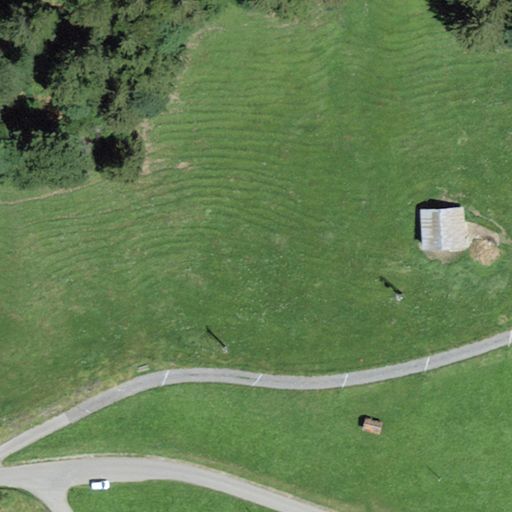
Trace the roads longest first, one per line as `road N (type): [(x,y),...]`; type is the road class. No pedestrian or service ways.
road 1 (track): [(0,453),(149,378),(351,379),(511,336)]
road 2 (residential): [(19,476),(129,465),(208,472),(314,511)]
